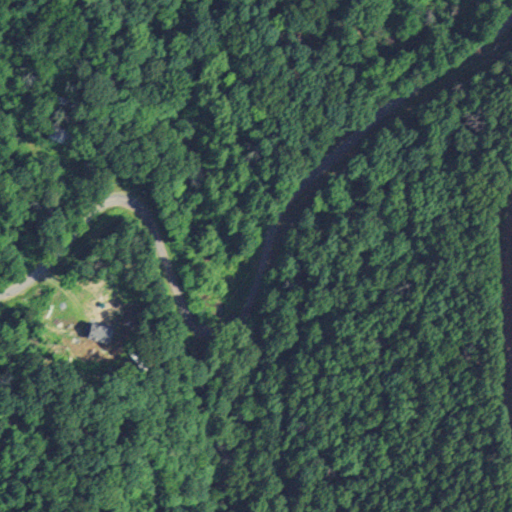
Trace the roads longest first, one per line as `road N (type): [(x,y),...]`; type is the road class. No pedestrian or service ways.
road 1 (residential): [(281,210),(250,316),(235,335),(205,335),(190,322),(142,213),(125,200),(104,205),(50,268),(0,300)]
road 2 (residential): [(281,210),(414,89),(511,22)]
road 3 (residential): [(511,350),(511,216)]
